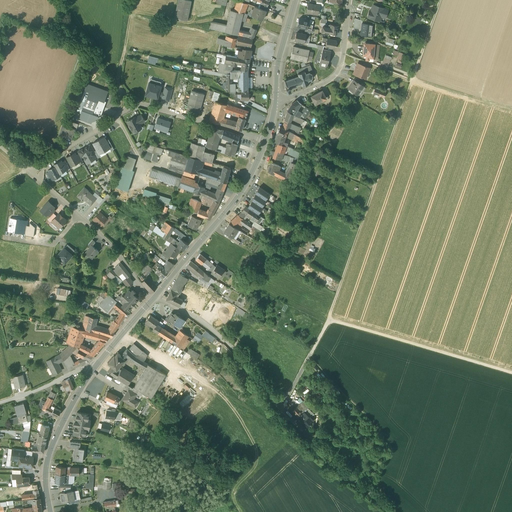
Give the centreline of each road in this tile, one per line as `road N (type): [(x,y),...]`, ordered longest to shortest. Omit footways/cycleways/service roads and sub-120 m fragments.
road 1 (track): [(327,319),(439,0)]
road 2 (residential): [(265,140),(140,104),(27,170),(78,216)]
road 3 (track): [(279,403),(327,319),(511,373)]
road 4 (residential): [(152,299),(93,368),(64,418),(45,469),(50,511)]
road 5 (track): [(228,345),(305,435),(389,511)]
road 6 (residential): [(265,140),(246,183),(152,299)]
road 7 (residential): [(275,98),(302,93),(338,71),(348,0)]
